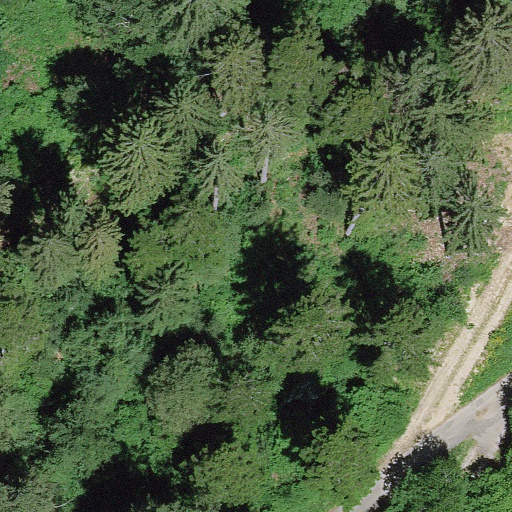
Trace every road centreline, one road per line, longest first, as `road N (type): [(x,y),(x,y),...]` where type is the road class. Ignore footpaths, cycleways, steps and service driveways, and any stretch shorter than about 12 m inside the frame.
road 1 (track): [(511,296),(422,460),(405,511)]
road 2 (unclassified): [(511,393),(360,511)]
